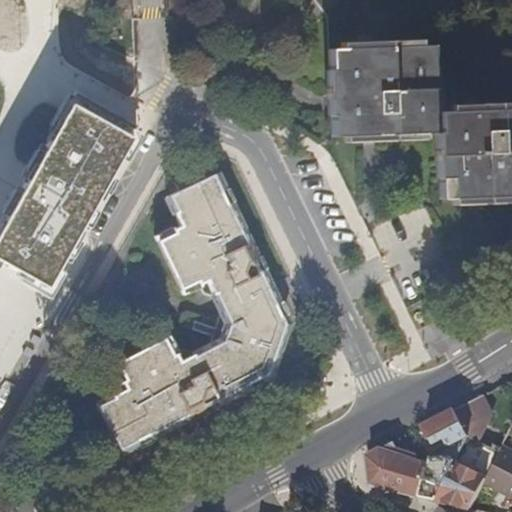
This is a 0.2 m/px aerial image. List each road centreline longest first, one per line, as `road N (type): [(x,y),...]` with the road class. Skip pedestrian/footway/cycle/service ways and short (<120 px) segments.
road 1 (residential): [(182,106),(245,136),(263,156),(391,410)]
road 2 (residential): [(182,106),(0,426)]
road 3 (residential): [(182,106),(46,46),(0,54)]
road 4 (secondary): [(391,410),(511,338)]
road 5 (secondary): [(193,511),(311,448)]
